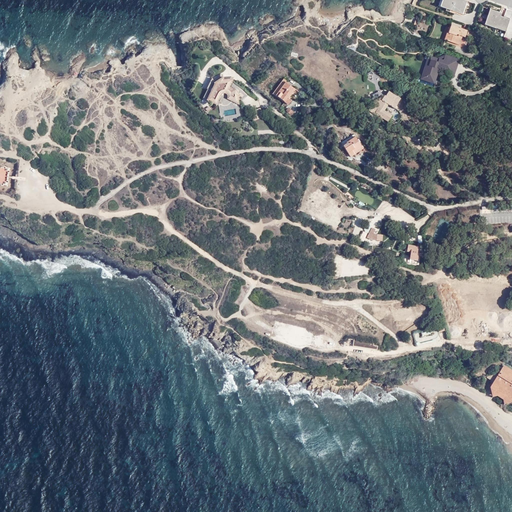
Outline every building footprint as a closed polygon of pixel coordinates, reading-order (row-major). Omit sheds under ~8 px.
[(446,9),(455,12),(463,15),(467,2),(461,0),(443,0),(442,6),(443,6),(443,8),(446,9)] [(500,17),(501,13),(493,10),(487,26),(498,29),(498,27),(507,30),(511,21),(507,20),(506,21),(499,19),(500,17)] [(450,25),(444,41),(455,45),(458,35),(461,36),(464,37),(467,31),(450,25)] [(452,64),(444,62),(432,58),(425,78),(438,82),(440,75),(438,74),(440,68),(449,71),(452,64)] [(203,97),(207,99),(216,104),(222,93),(223,92),(225,92),(227,93),(229,96),(228,98),(239,104),(239,96),(241,96),(232,83),(233,79),(223,79),(223,76),(215,81),(212,78),(204,95),(203,97)] [(289,97),(296,89),(285,80),(275,92),(290,105),(294,100),(289,97)] [(300,92),(296,89),(289,97),(294,100),(300,92)] [(391,92),(388,97),(399,105),(403,100),(391,92)] [(396,109),(399,105),(388,97),(386,96),(383,100),(385,102),(378,112),(383,116),(382,117),(390,123),(394,116),(387,111),(391,105),(396,109)] [(383,100),(385,97),(373,103),(375,108),(373,112),(382,117),(383,116),(378,112),(385,102),(383,100)] [(285,111),(291,116),(294,112),(291,109),(289,107),(285,111)] [(37,118),(30,117),(29,129),(37,130),(37,118)] [(356,137),(351,140),(352,143),(345,147),(352,159),(357,156),(355,154),(364,149),(356,137)] [(0,167),(0,184),(7,185),(8,177),(9,169),(0,167)] [(440,219),(434,235),(444,239),(450,223),(440,219)] [(358,241),(363,243),(367,233),(362,231),(358,241)] [(418,252),(419,246),(415,245),(414,250),(412,250),(410,258),(419,260),(420,253),(418,252)] [(398,328),(417,322),(415,313),(408,315),(406,307),(393,310),(398,328)] [(424,330),(421,331),(422,337),(431,335),(430,329),(424,330)] [(374,343),(354,340),(353,346),(373,349),(373,345),(374,343)] [(511,368),(510,367),(507,368),(501,376),(499,374),(496,379),(499,381),(495,388),(497,390),(498,395),(504,394),(509,397),(511,402),(511,401),(511,368)]
